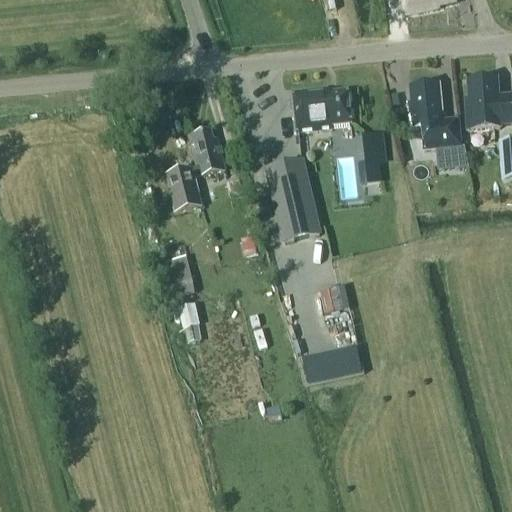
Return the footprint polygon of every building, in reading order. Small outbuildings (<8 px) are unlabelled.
[(401,0),(405,16),(438,8),(437,3),(448,0),(401,0)] [(497,79),(468,81),(470,108),(466,109),(467,130),(500,128),(500,125),(511,123),(511,111),(511,96),(498,96),(497,79)] [(407,105),(408,118),(410,132),(422,131),(424,151),(462,146),(459,118),(442,120),(438,84),(409,87),(410,104),(407,105)] [(291,92),(296,136),(331,132),(331,127),(348,125),(344,92),(327,94),(326,88),(291,92)] [(187,138),(196,171),(165,179),(175,217),(201,210),(193,182),(225,173),(217,142),(212,143),(209,132),(187,138)] [(384,136),(363,139),(366,168),(387,165),(384,136)] [(511,183),(511,143),(499,144),(501,184),(511,183)] [(438,152),(440,173),(468,171),(466,150),(438,152)] [(322,238),(304,163),(264,172),(282,247),(322,238)] [(170,301),(194,296),(186,259),(162,265),(170,301)] [(322,292),(324,316),(350,313),(347,289),(322,292)] [(179,309),(183,331),(200,328),(197,307),(179,309)] [(365,375),(358,349),(304,363),(311,389),(365,375)]
